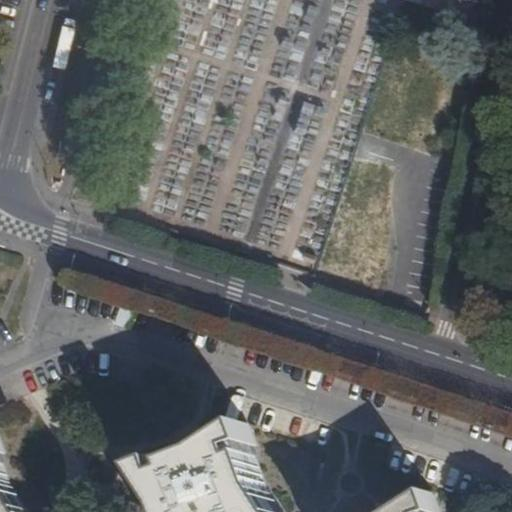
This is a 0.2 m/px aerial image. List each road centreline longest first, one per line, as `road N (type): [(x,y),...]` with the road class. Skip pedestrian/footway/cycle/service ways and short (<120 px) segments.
road 1 (residential): [(511,467),(84,329),(65,329),(0,364)]
road 2 (secondary): [(0,213),(511,380)]
road 3 (residential): [(53,0),(0,204)]
